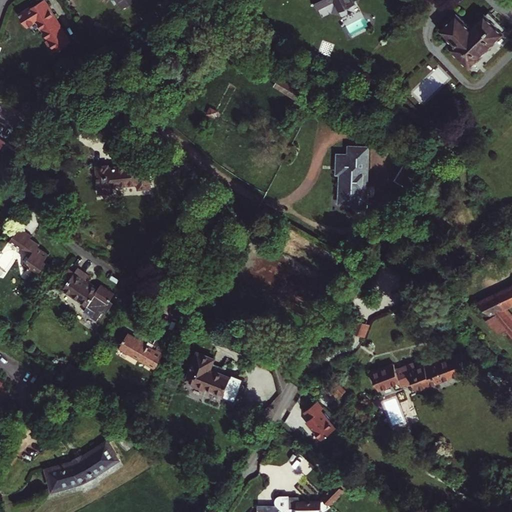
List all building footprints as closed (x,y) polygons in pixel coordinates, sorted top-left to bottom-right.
[(72,40),(47,0),(39,0),(20,12),(29,26),(38,20),(49,38),(46,40),(54,51),(72,40)] [(309,0),(314,9),(330,0),(331,0),(337,10),(352,1),(350,0),(309,0)] [(458,14),(442,30),(456,45),(453,48),(471,67),(482,57),(481,56),(507,30),(490,11),(472,29),(458,14)] [(276,86),(297,99),(303,90),(282,77),(276,86)] [(102,120),(115,131),(119,126),(123,130),(130,121),(112,107),(102,120)] [(368,209),(370,147),(350,146),(349,155),(339,154),(338,174),(342,174),(340,203),(355,204),(355,208),(368,209)] [(395,180),(410,189),(424,166),(408,157),(395,180)] [(112,192),(112,187),(139,184),(139,189),(152,187),(149,161),(137,162),(137,164),(109,167),(109,165),(97,167),(100,193),(112,192)] [(22,228),(12,241),(25,250),(26,248),(34,254),(31,258),(28,256),(25,261),(26,266),(30,269),(28,272),(38,279),(42,273),(46,276),(52,267),(46,263),(51,255),(40,247),(41,245),(32,239),(34,236),(22,228)] [(79,268),(64,288),(88,305),(84,311),(97,320),(103,311),(106,313),(112,305),(109,303),(116,294),(102,285),(99,289),(87,280),(90,275),(79,268)] [(511,286),(480,303),(492,315),(496,313),(497,314),(488,321),(501,334),(507,332),(511,337),(511,316),(505,309),(511,305),(511,286)] [(371,325),(359,320),(354,333),(366,338),(371,325)] [(164,328),(154,344),(167,351),(176,336),(164,328)] [(121,347),(157,369),(165,355),(152,347),(129,333),(121,347)] [(167,351),(154,344),(152,347),(165,355),(167,351)] [(205,390),(207,387),(226,394),(233,378),(211,369),(215,359),(199,353),(189,380),(196,382),(195,386),(205,390)] [(414,383),(416,390),(467,371),(461,354),(446,359),(438,362),(437,358),(425,363),(425,364),(409,371),(405,361),(372,374),(378,390),(400,382),(403,388),(414,383)] [(350,387),(340,378),(335,384),(345,392),(350,387)] [(307,419),(322,439),(335,430),(321,411),(324,409),(318,401),(304,411),(309,418),(307,419)] [(120,460),(109,442),(85,456),(84,454),(74,459),(76,461),(48,468),(54,490),(80,482),(81,484),(97,476),(97,475),(120,460)] [(322,497),(297,497),(297,504),(290,504),(289,492),(282,492),(279,493),(277,494),(276,495),(276,498),(277,501),(283,504),(260,504),(252,511),(322,511),(323,507),(331,502),(330,501),(343,486),(334,479),(321,493),(323,495),(322,497)] [(297,492),(289,492),(290,504),(297,504),(297,497),(297,492)]
